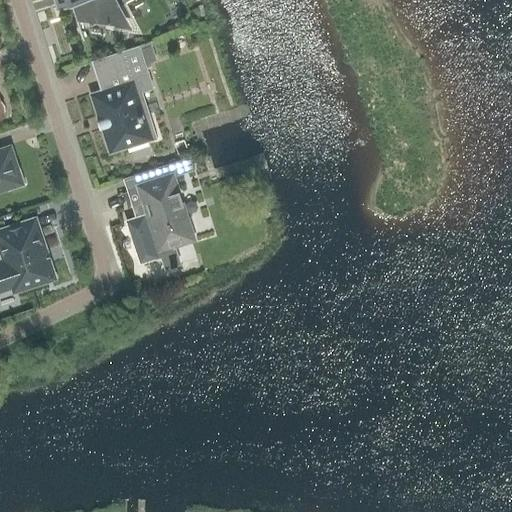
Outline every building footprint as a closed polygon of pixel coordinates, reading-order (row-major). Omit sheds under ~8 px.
[(58,0),(61,7),(72,3),(84,39),(85,39),(79,21),(130,27),(116,0),(58,0)] [(140,45),(112,54),(122,85),(93,94),(111,151),(150,139),(151,141),(158,139),(150,115),(145,116),(135,88),(153,82),(146,63),(141,48),(140,45)] [(152,45),(141,48),(146,63),(157,60),(152,45)] [(19,168),(11,145),(0,149),(0,191),(9,188),(9,190),(26,185),(21,168),(19,168)] [(191,155),(173,160),(178,173),(195,168),(191,155)] [(137,219),(129,221),(142,261),(162,254),(167,269),(181,264),(174,244),(194,238),(173,174),(140,185),(145,203),(140,204),(144,216),(137,219)] [(0,262),(0,288),(14,284),(16,289),(50,278),(43,255),(46,254),(39,231),(28,235),(24,224),(0,231),(0,240),(7,260),(0,262)] [(141,279),(144,286),(151,284),(149,276),(141,279)]
